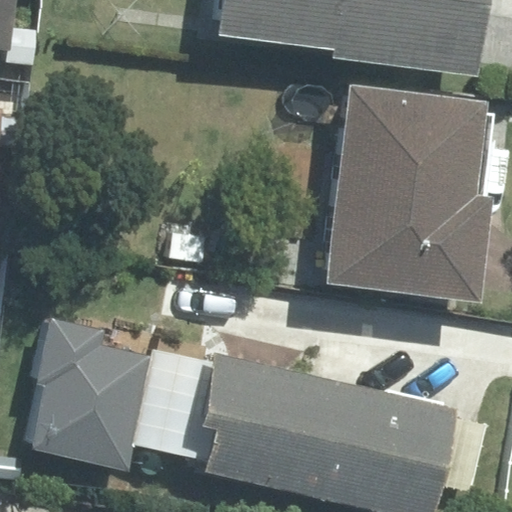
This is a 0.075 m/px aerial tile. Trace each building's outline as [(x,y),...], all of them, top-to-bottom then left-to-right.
[(0,0),(0,43),(8,45),(8,0),(0,0)] [(474,69),(481,0),(213,0),(211,23),(328,36),(326,52),(474,69)] [(476,89),(341,74),(321,276),(474,291),(484,191),(466,189),(476,89)] [(104,319),(49,311),(22,440),(123,461),(128,440),(200,455),(197,471),(393,511),(425,511),(450,397),(208,346),(206,355),(144,342),(142,353),(99,344),(104,319)] [(0,511),(15,511),(11,511),(12,505),(0,503),(0,511)]
